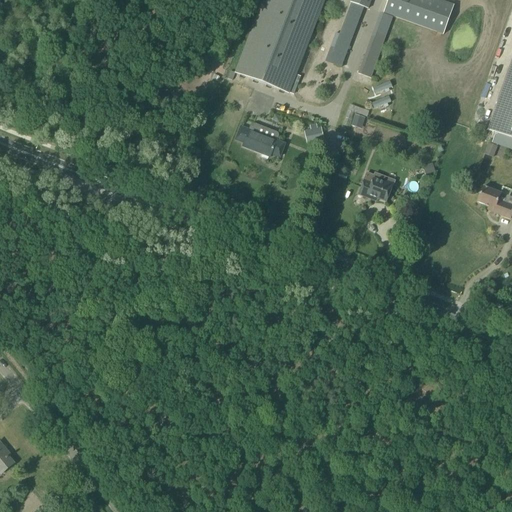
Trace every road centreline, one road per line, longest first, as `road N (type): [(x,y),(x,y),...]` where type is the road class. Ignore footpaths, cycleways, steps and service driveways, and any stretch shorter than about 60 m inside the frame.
road 1 (primary): [(511,344),(0,143)]
road 2 (tertiary): [(119,511),(0,366)]
